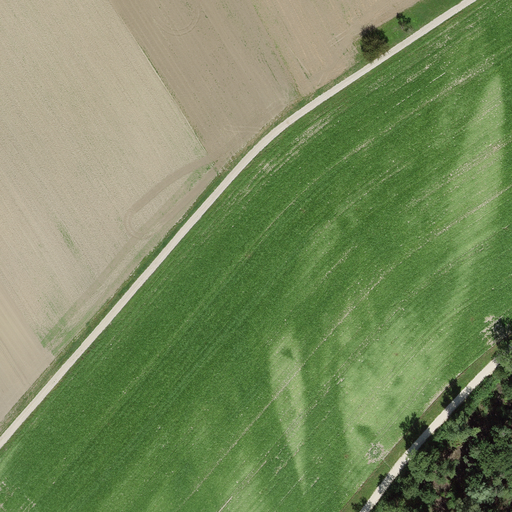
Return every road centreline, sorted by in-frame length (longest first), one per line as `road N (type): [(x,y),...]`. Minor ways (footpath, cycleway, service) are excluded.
road 1 (track): [(469,0),(295,116),(240,163),(0,439)]
road 2 (track): [(360,511),(511,344)]
